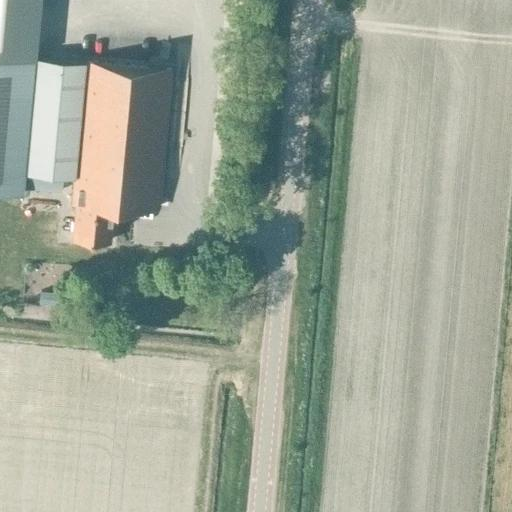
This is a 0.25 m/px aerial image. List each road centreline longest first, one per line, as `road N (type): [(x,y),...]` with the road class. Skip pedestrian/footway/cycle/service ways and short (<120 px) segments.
road 1 (tertiary): [(256,511),(303,0)]
road 2 (track): [(511,32),(302,16)]
